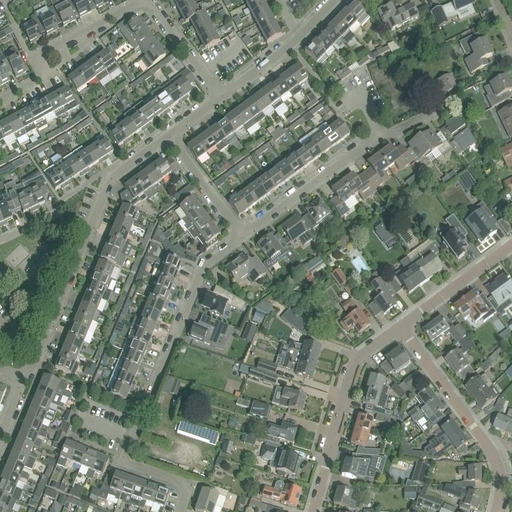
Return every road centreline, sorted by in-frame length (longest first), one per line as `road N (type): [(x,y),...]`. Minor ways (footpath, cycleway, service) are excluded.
road 1 (residential): [(179,511),(187,487),(124,462),(204,266),(241,237)]
road 2 (residential): [(23,381),(108,182),(171,137)]
road 3 (residential): [(241,237),(380,133),(441,115)]
road 4 (residential): [(312,511),(356,364),(399,326)]
road 5 (residential): [(143,0),(45,51),(41,78),(0,100)]
road 6 (residential): [(221,97),(337,0)]
road 7 (residential): [(489,443),(399,326)]
road 8 (residential): [(399,326),(511,243)]
road 9 (residential): [(221,97),(143,0)]
road 10 (residential): [(241,237),(171,137)]
